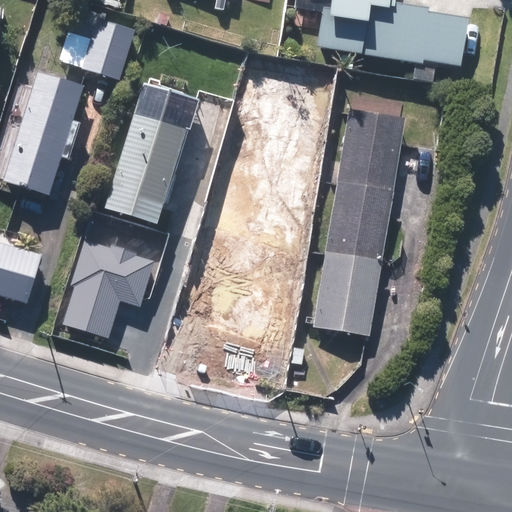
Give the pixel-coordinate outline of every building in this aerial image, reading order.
[(318,0),(314,45),(461,63),(465,11),(428,6),(408,0),(318,0)] [(142,21),(82,2),(63,58),(124,78),(142,21)] [(79,82),(39,70),(8,176),(48,188),(79,82)] [(263,79),(246,78),(245,107),(264,108),(263,134),(279,135),(280,110),(273,110),(274,90),(263,90),(263,79)] [(181,127),(137,113),(107,205),(151,220),(181,127)] [(402,122),(347,113),(314,322),(369,331),(402,122)] [(307,217),(317,153),(275,147),(271,174),(252,171),(246,212),(220,208),(200,335),(246,342),(262,245),(253,243),(256,221),(299,228),(301,215),(307,217)] [(62,324),(108,338),(121,301),(140,307),(154,261),(137,255),(138,252),(111,244),(110,247),(85,239),(70,286),(74,288),(62,324)] [(0,295),(27,304),(42,255),(0,241),(0,295)]
